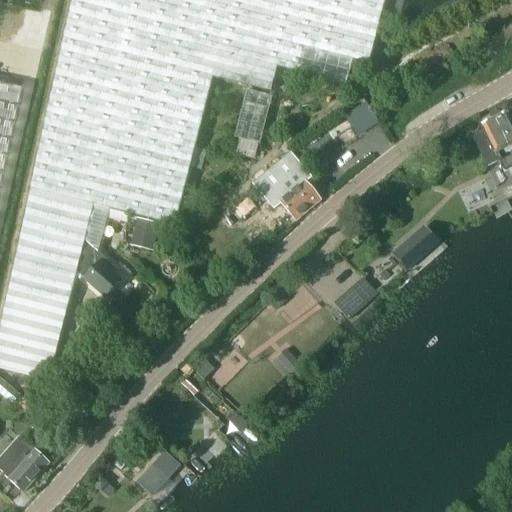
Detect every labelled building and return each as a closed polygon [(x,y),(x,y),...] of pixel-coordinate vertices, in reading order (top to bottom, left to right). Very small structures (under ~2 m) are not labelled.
[(72,0),(31,190),(0,332),(0,368),(49,380),(76,273),(93,206),(107,210),(129,216),(148,221),(174,228),(212,78),(247,87),(271,93),(277,68),(346,86),(353,61),(368,65),(384,0),(72,0)] [(0,189),(21,90),(0,85),(0,189)] [(511,124),(507,114),(482,126),(485,132),(473,138),(487,167),(499,161),(504,172),(508,171),(511,174),(511,173),(511,124)] [(289,153),(252,184),(274,209),(280,203),(296,222),(320,201),(318,199),(324,194),(311,179),(289,153)] [(240,223),(257,208),(248,197),(231,211),(240,223)] [(93,206),(76,273),(84,280),(105,299),(120,282),(112,275),(116,270),(96,252),(105,218),(107,210),(93,206)] [(137,220),(130,248),(153,254),(160,226),(137,220)] [(393,255),(407,270),(437,244),(423,229),(393,255)] [(341,298),(333,304),(348,321),(355,315),(341,298)] [(244,423),(235,414),(229,422),(237,430),(244,423)] [(42,419),(32,429),(49,446),(59,435),(42,419)] [(19,439),(0,459),(0,471),(6,477),(5,478),(23,494),(49,465),(20,439),(19,439)] [(137,483),(151,497),(179,467),(164,454),(137,483)]
